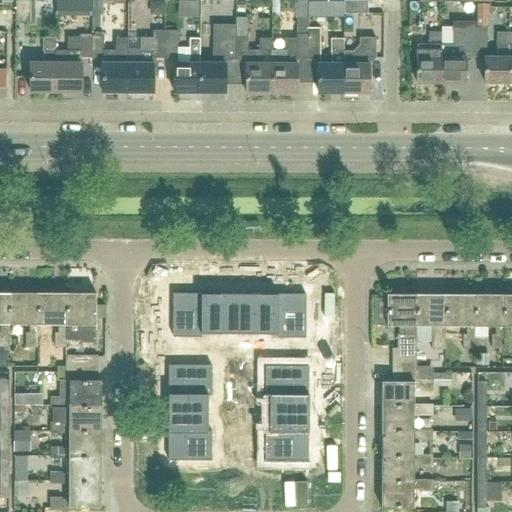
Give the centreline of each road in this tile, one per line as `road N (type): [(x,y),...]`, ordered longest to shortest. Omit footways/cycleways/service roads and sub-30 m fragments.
road 1 (tertiary): [(511,153),(0,154)]
road 2 (residential): [(133,511),(124,488),(124,252)]
road 3 (residential): [(357,253),(352,491),(342,511)]
road 4 (residential): [(357,253),(124,252)]
road 5 (residential): [(511,253),(357,253)]
road 6 (residential): [(124,252),(0,251)]
